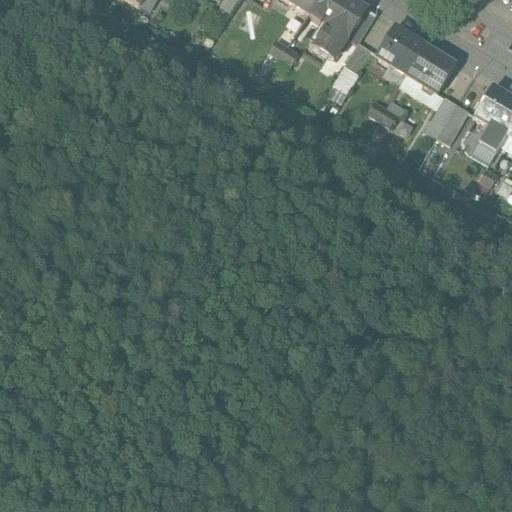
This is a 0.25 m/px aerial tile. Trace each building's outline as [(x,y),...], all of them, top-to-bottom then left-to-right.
[(116,0),(138,12),(145,0),(116,0)] [(278,0),(278,1),(308,20),(320,0),(278,0)] [(365,15),(341,0),(320,0),(308,20),(322,29),(308,50),(333,65),(346,45),(365,15)] [(365,15),(346,45),(357,51),(375,21),(365,15)] [(424,52),(394,33),(375,63),(405,81),(424,52)] [(286,53),(275,46),(268,58),(279,65),(286,53)] [(454,70),(424,52),(405,81),(436,100),(454,70)] [(297,60),(286,53),(279,65),(290,72),(297,60)] [(326,100),(341,107),(355,76),(339,70),(326,100)] [(511,128),(511,104),(492,93),(474,123),(488,131),(478,148),(495,158),(505,141),(511,128)] [(385,115),(373,108),(366,120),(377,127),(385,115)] [(396,122),(385,115),(377,127),(388,134),(396,122)] [(496,182),(485,175),(478,187),(489,194),(496,182)]
